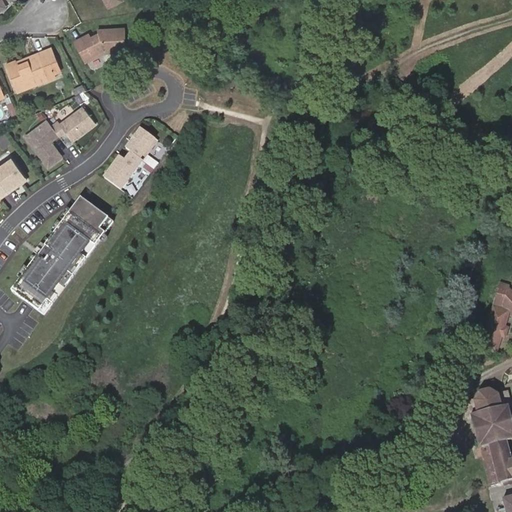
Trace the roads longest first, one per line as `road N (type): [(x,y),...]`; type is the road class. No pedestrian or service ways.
road 1 (residential): [(0,237),(40,198),(98,161),(130,114)]
road 2 (residential): [(130,114),(170,102),(175,86),(165,73),(140,73),(113,91),(125,113)]
